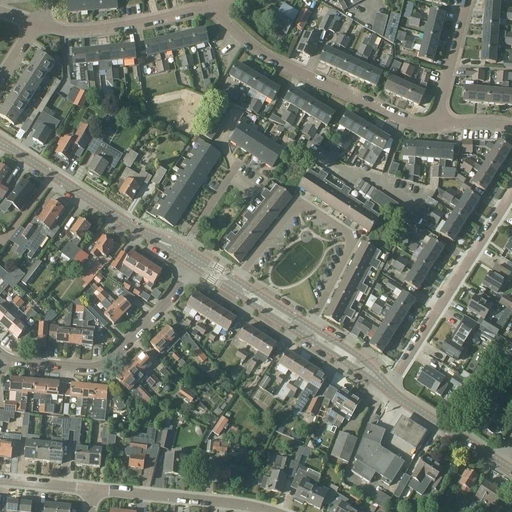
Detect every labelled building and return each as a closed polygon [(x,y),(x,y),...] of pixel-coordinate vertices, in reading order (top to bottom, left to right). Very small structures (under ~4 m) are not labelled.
[(67,0),(68,13),(80,12),(79,0),(67,0)] [(79,0),(80,12),(93,11),(91,0),(79,0)] [(91,0),(93,11),(105,10),(103,0),(91,0)] [(103,0),(105,10),(117,9),(116,0),(103,0)] [(158,0),(154,1),(155,8),(188,0),(158,0)] [(321,0),(322,1),(323,0),(326,3),(328,2),(328,1),(330,0),(336,0),(342,12),(347,9),(341,0),(321,0)] [(485,0),(484,13),(499,14),(500,2),(485,0)] [(283,6),(280,11),(271,6),(263,21),(274,27),(270,34),(277,38),(280,32),(286,36),(298,14),(283,6)] [(311,14),(303,10),(294,25),(302,30),(311,14)] [(336,13),(328,10),(325,16),(333,20),(334,18),(336,13)] [(430,11),(427,23),(441,27),(444,14),(430,11)] [(421,15),(412,13),(410,19),(420,21),(421,15)] [(499,14),(484,13),(483,25),(498,26),(498,20),(506,20),(507,14),(499,14)] [(388,23),(389,17),(376,14),(374,20),(388,23)] [(386,29),(384,40),(390,43),(393,45),(394,41),(396,32),(400,16),(390,14),(389,17),(388,23),(386,29)] [(333,20),(325,16),(319,30),(326,33),(328,31),(332,21),(333,20)] [(420,21),(410,19),(409,25),(418,27),(420,21)] [(388,23),(374,20),(372,26),(386,29),(388,23)] [(338,24),(332,21),(328,31),(334,34),(338,24)] [(441,27),(427,23),(424,35),(438,39),(441,27)] [(498,26),(483,25),(483,38),(497,39),(505,39),(505,33),(497,33),(498,26)] [(386,29),(372,26),(371,32),(384,40),(386,29)] [(205,29),(193,32),(196,47),(208,44),(205,29)] [(193,32),(180,35),(184,49),(196,47),(193,32)] [(406,34),(396,32),(394,41),(404,43),(406,37),(406,34)] [(305,34),(297,52),(309,58),(317,39),(305,34)] [(180,35),(168,38),(172,52),(184,49),(180,35)] [(334,44),(334,45),(339,47),(344,37),(338,35),(334,44)] [(372,49),(377,38),(372,35),(367,48),(372,50),(372,49)] [(415,40),(414,45),(421,47),(435,51),(438,39),(424,35),(422,41),(415,40)] [(344,37),(339,47),(340,47),(345,50),(350,40),(344,37)] [(406,37),(404,43),(414,45),(415,40),(406,37)] [(172,52),(168,38),(156,41),(159,55),(172,52)] [(483,38),(482,50),(496,51),(497,39),(483,38)] [(159,55),(156,41),(144,43),(147,58),(159,55)] [(414,46),(403,43),(402,49),(412,51),(414,46)] [(134,45),(121,46),(123,61),(135,60),(134,45)] [(325,48),(319,62),(330,67),(337,53),(339,47),(334,45),(331,51),(325,48)] [(361,45),(356,55),(363,57),(367,48),(361,45)] [(121,46),(109,48),(111,63),(123,61),(121,46)] [(435,51),(421,47),(418,59),(432,63),(435,51)] [(109,48),(97,49),(99,64),(111,63),(109,48)] [(367,48),(363,57),(367,59),(368,60),(372,50),(367,48)] [(97,49),(85,50),(86,65),(99,64),(97,49)] [(86,65),(85,50),(72,52),(74,66),(86,65)] [(496,51),(482,50),(481,62),(495,63),(496,51)] [(209,62),(215,61),(213,51),(206,52),(209,62)] [(38,53),(31,64),(47,74),(54,64),(58,67),(62,61),(50,54),(47,59),(39,53),(38,53)] [(348,59),(337,53),(330,67),(342,72),(348,59)] [(348,59),(342,72),(354,77),(360,64),(363,57),(356,55),(354,61),(348,59)] [(191,56),(185,57),(188,67),(194,66),(191,56)] [(386,56),(382,65),(385,67),(388,68),(392,59),(386,56)] [(182,69),(188,67),(185,57),(179,59),(182,69)] [(360,64),(354,77),(365,82),(371,69),(364,66),(367,59),(363,57),(360,64)] [(167,61),(161,63),(163,73),(170,71),(167,61)] [(390,77),(384,91),(396,96),(402,83),(402,81),(395,78),(401,65),(394,62),(387,75),(390,77)] [(155,64),(157,74),(163,73),(161,63),(155,64)] [(31,64),(25,74),(41,84),(47,74),(31,64)] [(240,83),(248,71),(237,64),(229,77),(240,83)] [(371,69),(365,82),(376,87),(382,74),(385,75),(388,68),(385,67),(382,65),(380,64),(377,71),(371,69)] [(409,66),(408,66),(403,64),(399,73),(405,76),(409,66)] [(409,66),(405,76),(410,79),(415,69),(414,69),(409,66)] [(113,80),(106,81),(106,82),(119,80),(117,70),(112,71),(113,80)] [(477,81),(477,71),(465,70),(464,77),(471,77),(471,81),(477,81)] [(113,80),(112,71),(105,71),(106,81),(113,80)] [(258,77),(248,71),(240,83),(251,90),(258,77)] [(25,74),(18,84),(34,95),(41,84),(25,74)] [(422,76),(420,84),(426,85),(427,85),(429,75),(424,74),(423,74),(422,74),(422,76)] [(258,77),(251,90),(257,93),(253,100),(257,103),(269,83),(258,77)] [(49,90),(54,93),(61,83),(56,80),(49,90)] [(280,90),(269,83),(257,103),(262,106),(266,99),(272,103),(280,90)] [(402,83),(396,96),(407,101),(413,88),(402,83)] [(501,88),(499,106),(511,107),(511,104),(511,91),(507,91),(507,84),(501,83),(501,88)] [(18,84),(11,95),(27,105),(34,95),(18,84)] [(413,88),(407,101),(418,106),(424,93),(426,85),(420,84),(418,90),(413,88)] [(231,99),(236,90),(231,87),(226,96),(231,99)] [(475,104),(476,88),(464,87),(462,103),(475,104)] [(488,90),(487,105),(499,106),(501,88),(495,87),(495,90),(488,90)] [(290,114),(301,94),(292,88),(284,101),(290,105),(286,112),(290,114)] [(488,90),(476,88),(475,104),(487,105),(488,90)] [(152,103),(180,96),(178,89),(150,96),(152,103)] [(49,90),(43,100),(47,103),(49,101),(54,93),(49,90)] [(241,93),(236,90),(231,99),(236,102),(241,93)] [(89,95),(80,91),(78,95),(86,100),(89,95)] [(312,101),(301,94),(290,114),(295,117),(299,111),(305,114),(312,101)] [(27,105),(11,95),(4,105),(20,115),(27,105)] [(47,103),(43,100),(36,111),(39,113),(41,114),(42,113),(41,113),(47,103)] [(252,100),(246,108),(247,108),(252,112),(257,103),(253,100),(252,100)] [(323,108),(312,101),(305,114),(311,118),(307,125),(312,128),(323,108)] [(262,106),(257,103),(252,112),(257,115),(262,106)] [(20,115),(4,105),(0,112),(0,117),(14,126),(20,115)] [(221,105),(218,110),(227,116),(231,111),(221,105)] [(334,115),(323,108),(312,128),(317,131),(321,124),(327,127),(334,115)] [(35,110),(29,119),(33,122),(39,113),(36,111),(35,110)] [(227,116),(218,110),(215,115),(224,121),(227,116)] [(290,114),(286,112),(285,111),(280,120),(280,121),(284,123),(290,114)] [(41,114),(32,130),(37,133),(33,140),(43,146),(48,137),(50,139),(59,124),(42,113),(41,114)] [(347,113),(339,126),(350,133),(357,120),(347,113)] [(290,114),(284,123),(285,124),(291,127),(296,118),(295,117),(290,114)] [(224,121),(215,115),(211,120),(221,126),(224,121)] [(141,117),(137,124),(143,128),(147,120),(141,117)] [(28,118),(20,130),(26,134),(33,122),(29,119),(28,118)] [(241,125),(230,141),(239,147),(250,130),(244,126),(247,122),(243,119),(239,124),(241,125)] [(221,126),(211,120),(208,125),(217,131),(221,126)] [(357,120),(350,133),(360,139),(367,126),(357,120)] [(312,128),(307,125),(307,124),(301,133),(306,136),(312,128)] [(60,148),(56,154),(68,161),(71,155),(79,159),(87,145),(93,134),(94,133),(81,125),(72,142),(71,142),(65,139),(64,140),(61,139),(56,146),(59,147),(60,148)] [(95,139),(102,142),(109,129),(103,125),(95,139)] [(208,125),(205,130),(214,136),(217,131),(208,125)] [(250,130),(239,147),(251,155),(262,137),(255,133),(258,128),(253,125),(250,130)] [(367,126),(360,139),(366,142),(362,149),(367,152),(378,132),(367,126)] [(317,131),(312,128),(306,136),(307,137),(310,139),(312,140),(317,131)] [(214,136),(205,130),(202,135),(211,141),(214,136)] [(378,132),(367,152),(377,158),(381,152),(382,152),(383,151),(385,146),(389,140),(389,139),(378,132)] [(199,139),(195,136),(191,142),(196,145),(199,139)] [(262,137),(251,155),(263,162),(274,145),(277,140),(273,137),(270,142),(262,137)] [(341,148),(346,140),(341,137),(335,145),(341,148)] [(20,138),(15,145),(20,148),(24,141),(20,138)] [(199,139),(196,145),(201,148),(197,153),(197,155),(212,165),(219,155),(216,153),(207,147),(203,145),(204,143),(199,139)] [(351,143),(346,140),(341,148),(346,151),(351,143)] [(492,152),(504,160),(511,150),(499,142),(492,152)] [(414,159),(416,144),(403,143),(402,158),(409,158),(408,166),(414,167),(415,159),(414,159)] [(95,159),(88,171),(89,172),(88,174),(93,177),(95,176),(99,178),(100,179),(104,172),(108,174),(112,169),(114,170),(114,169),(122,156),(106,146),(101,144),(95,153),(93,158),(95,159)] [(274,145),(263,162),(272,168),(282,152),(283,152),(283,153),(287,147),(283,144),(280,149),(274,145)] [(428,145),(416,144),(414,159),(415,159),(427,160),(428,145)] [(428,145),(427,160),(439,161),(440,146),(428,145)] [(439,161),(438,169),(444,169),(445,161),(452,162),(453,147),(440,146),(439,161)] [(367,152),(362,149),(356,158),(362,161),(367,152)] [(189,154),(189,155),(194,158),(191,164),(190,165),(206,175),(212,165),(197,155),(197,153),(192,150),(189,154)] [(367,152),(362,161),(372,167),(377,158),(367,152)] [(492,152),(485,163),(498,171),(504,160),(492,152)] [(124,163),(122,165),(130,169),(134,162),(127,158),(124,163)] [(466,160),(463,164),(472,170),(476,164),(474,163),(466,159),(466,160)] [(185,160),(182,165),(188,168),(184,174),(183,175),(199,186),(206,175),(190,165),(191,164),(185,160)] [(398,165),(392,163),(388,175),(395,177),(398,165)] [(476,164),(472,170),(478,173),(491,181),(498,171),(485,163),(481,168),(476,164)] [(461,166),(460,169),(469,175),(472,170),(463,164),(461,166)] [(160,168),(152,181),(151,183),(157,187),(166,172),(160,168)] [(0,201),(1,200),(2,201),(9,189),(6,187),(12,178),(10,176),(12,174),(4,169),(0,176),(0,201)] [(121,177),(126,180),(118,193),(132,201),(139,187),(142,183),(146,185),(151,178),(141,172),(138,176),(126,169),(121,177)] [(178,170),(175,175),(181,179),(177,186),(193,196),(199,186),(183,175),(184,174),(178,170)] [(309,170),(307,174),(298,187),(305,191),(306,190),(311,194),(324,174),(320,172),(318,176),(309,170)] [(337,184),(340,178),(330,173),(327,180),(337,184)] [(491,181),(478,173),(472,183),(484,191),(491,181)] [(324,174),(311,194),(316,197),(315,198),(322,202),(333,185),(325,180),(328,176),(324,174)] [(358,192),(364,183),(359,179),(353,189),(358,192)] [(23,181),(7,202),(20,211),(35,191),(23,181)] [(365,196),(370,187),(365,183),(359,192),(365,196)] [(333,185),(322,202),(328,207),(329,206),(334,209),(348,188),(344,185),(341,191),(333,185)] [(166,190),(162,195),(168,198),(170,196),(186,206),(193,196),(177,186),(172,193),(166,190)] [(270,193),(265,190),(263,193),(282,208),(285,204),(286,205),(291,198),(276,186),(270,193)] [(348,188),(334,209),(339,212),(338,213),(345,217),(356,200),(348,195),(352,190),(348,188)] [(371,200),(377,191),(371,188),(366,196),(371,200)] [(448,188),(444,194),(453,199),(457,194),(448,188)] [(376,205),(383,195),(378,192),(372,201),(376,205)] [(466,192),(466,193),(460,203),(472,210),(479,200),(466,192)] [(264,200),(259,207),(274,219),(279,214),(278,213),(282,208),(263,193),(260,197),(264,200)] [(444,194),(441,199),(450,205),(453,199),(444,194)] [(383,195),(376,205),(381,208),(388,198),(383,195)] [(156,205),(162,208),(163,206),(179,216),(186,206),(170,196),(168,198),(165,203),(159,200),(156,205)] [(388,198),(381,208),(386,211),(392,201),(388,198)] [(453,199),(450,205),(456,208),(453,213),(465,221),(472,210),(460,203),(459,203),(453,199)] [(356,200),(345,217),(351,222),(352,221),(357,224),(370,203),(367,201),(364,206),(356,200)] [(33,220),(21,238),(31,245),(40,232),(43,227),(57,206),(56,205),(57,204),(53,201),(52,202),(50,201),(36,222),(33,220)] [(397,204),(392,201),(386,211),(391,214),(397,204)] [(370,203),(357,224),(362,227),(362,228),(368,233),(380,215),(372,210),(375,206),(370,203)] [(402,207),(397,204),(391,214),(395,217),(402,207)] [(43,227),(50,232),(54,226),(65,211),(64,210),(63,209),(63,208),(60,206),(59,207),(57,206),(43,227)] [(162,208),(158,214),(153,210),(150,215),(156,218),(157,216),(173,227),(179,216),(163,206),(162,208)] [(252,215),(248,211),(246,213),(265,229),(268,225),(269,226),(274,219),(259,207),(252,215)] [(402,207),(395,217),(400,220),(407,210),(402,207)] [(416,216),(416,217),(426,224),(428,220),(427,220),(431,215),(421,208),(416,216)] [(443,215),(435,209),(431,214),(440,220),(443,215)] [(407,210),(400,220),(405,223),(411,213),(407,210)] [(247,222),(242,227),(258,240),(261,235),(260,235),(265,229),(246,213),(243,218),(247,222)] [(411,213),(405,223),(410,226),(416,217),(416,216),(411,213)] [(465,221),(453,213),(446,223),(459,231),(465,221)] [(440,220),(431,214),(428,220),(437,225),(440,220)] [(12,217),(2,227),(10,234),(20,224),(12,217)] [(69,234),(75,238),(71,244),(69,242),(60,254),(72,262),(81,251),(76,247),(80,242),(90,228),(79,220),(69,234)] [(459,231),(446,223),(439,234),(452,242),(459,231)] [(54,226),(50,232),(47,236),(52,240),(59,229),(54,226)] [(30,245),(27,250),(30,253),(34,255),(47,236),(50,232),(43,227),(40,232),(31,245),(30,246),(30,245)] [(231,233),(230,234),(248,250),(250,247),(251,248),(258,240),(242,227),(235,236),(231,233)] [(248,250),(230,234),(225,240),(229,243),(223,251),(239,263),(244,257),(243,256),(248,250)] [(93,249),(90,254),(96,259),(99,254),(105,258),(114,245),(102,236),(93,249)] [(413,237),(409,242),(418,247),(421,242),(413,237)] [(421,242),(418,247),(424,251),(437,259),(443,248),(431,240),(427,246),(422,243),(421,242)] [(359,250),(356,255),(379,267),(381,263),(376,260),(380,252),(376,250),(362,242),(358,250),(359,250)] [(409,242),(406,247),(415,253),(418,247),(409,242)] [(81,251),(72,262),(72,263),(80,268),(89,256),(81,251)] [(424,251),(417,261),(430,269),(437,259),(424,251)] [(121,253),(111,269),(118,273),(119,270),(130,277),(132,273),(133,272),(141,259),(131,253),(128,257),(121,253)] [(379,267),(356,255),(354,261),(353,260),(349,267),(367,277),(372,268),(377,271),(379,267)] [(399,257),(396,262),(404,268),(408,263),(399,257)] [(133,272),(132,273),(138,277),(135,281),(139,284),(142,280),(151,266),(141,259),(133,272)] [(43,265),(37,261),(21,282),(26,287),(43,265)] [(417,261),(411,272),(423,280),(430,269),(417,261)] [(396,262),(396,263),(393,267),(401,273),(404,268),(396,262)] [(97,263),(81,281),(85,284),(87,286),(92,281),(103,268),(97,263)] [(151,266),(142,280),(148,284),(146,287),(150,289),(153,285),(161,272),(151,266)] [(489,273),(483,285),(496,293),(503,282),(504,283),(509,273),(496,266),(491,274),(489,273)] [(13,290),(25,276),(14,267),(3,281),(13,290)] [(346,275),(343,280),(366,292),(368,288),(363,286),(367,277),(349,267),(345,274),(346,275)] [(423,280),(411,272),(404,283),(411,287),(416,291),(423,280)] [(98,276),(94,281),(98,284),(102,280),(98,276)] [(340,285),(336,292),(350,299),(343,312),(353,317),(355,313),(350,311),(359,294),(364,296),(366,292),(343,280),(341,286),(340,285)] [(389,281),(385,286),(385,287),(394,293),(398,287),(389,281)] [(126,282),(123,287),(128,291),(131,285),(126,282)] [(19,283),(16,287),(29,298),(32,295),(19,283)] [(142,292),(136,288),(132,294),(138,297),(141,292),(142,292)] [(105,300),(109,297),(103,291),(100,295),(105,300)] [(134,298),(124,291),(119,297),(121,299),(128,305),(135,298),(134,298)] [(150,297),(141,292),(138,297),(147,302),(150,297)] [(333,300),(331,305),(343,312),(350,299),(336,292),(332,299),(333,300)] [(402,293),(395,304),(407,312),(414,301),(402,293)] [(197,313),(205,300),(195,294),(187,307),(197,313)] [(100,295),(99,295),(96,298),(102,304),(105,300),(100,295)] [(511,301),(504,296),(499,303),(511,311),(511,310),(511,301)] [(16,297),(12,303),(15,306),(20,300),(16,297)] [(109,297),(105,300),(112,307),(113,308),(122,317),(123,315),(126,313),(127,315),(132,310),(130,308),(128,305),(121,299),(116,304),(109,297)] [(146,309),(148,306),(135,297),(133,301),(146,309)] [(483,319),(491,307),(474,297),(466,308),(483,319)] [(20,300),(15,306),(19,309),(24,304),(20,300)] [(102,304),(100,305),(106,311),(109,311),(104,316),(106,318),(110,322),(113,325),(122,317),(113,308),(112,307),(105,300),(102,304)] [(205,300),(197,313),(207,320),(215,307),(205,300)] [(377,300),(374,305),(382,311),(385,306),(377,300)] [(0,322),(15,306),(12,303),(11,302),(8,306),(3,301),(0,305),(0,322)] [(407,312),(395,304),(388,314),(401,322),(407,312)] [(328,310),(327,310),(323,317),(341,326),(345,318),(351,321),(353,317),(343,312),(331,305),(328,310)] [(382,311),(374,305),(370,310),(379,316),(382,311)] [(15,306),(0,322),(0,324),(8,332),(17,322),(12,317),(19,309),(15,306)] [(73,314),(72,326),(77,327),(78,322),(82,322),(83,308),(75,307),(74,314),(73,314)] [(225,313),(215,307),(207,320),(217,326),(225,313)] [(95,320),(83,308),(82,322),(87,323),(95,320)] [(17,322),(8,332),(18,340),(18,339),(20,341),(22,343),(30,333),(26,330),(23,327),(21,325),(22,324),(25,325),(29,320),(27,318),(33,312),(29,309),(17,322)] [(225,313),(217,326),(227,333),(235,319),(225,313)] [(388,314),(382,325),(394,333),(401,322),(388,314)] [(188,317),(184,323),(184,324),(189,327),(193,320),(188,317)] [(448,327),(453,323),(447,317),(443,322),(448,327)] [(464,317),(457,329),(459,330),(470,337),(471,338),(478,325),(464,317)] [(106,318),(100,324),(104,328),(110,322),(106,318)] [(485,319),(481,326),(495,335),(500,328),(485,319)] [(360,326),(369,332),(372,326),(373,326),(364,320),(364,321),(361,325),(360,326)] [(184,324),(184,323),(182,321),(179,324),(181,327),(185,332),(189,327),(184,324)] [(69,331),(68,344),(80,345),(82,322),(78,322),(77,327),(77,332),(70,331),(69,331)] [(82,322),(80,345),(92,346),(94,333),(94,329),(87,328),(87,323),(82,322)] [(361,325),(357,323),(351,335),(354,336),(357,338),(360,333),(357,331),(360,326),(361,325)] [(39,324),(38,337),(38,347),(46,348),(48,325),(39,324)] [(57,328),(49,328),(48,342),(68,344),(69,331),(70,331),(70,325),(65,324),(64,330),(57,330),(57,328)] [(372,326),(369,332),(387,343),(394,333),(382,325),(378,330),(372,326)] [(247,346),(256,333),(246,326),(237,339),(247,346)] [(360,326),(357,331),(360,333),(365,337),(366,336),(369,332),(360,326)] [(167,327),(159,336),(172,349),(180,341),(180,340),(177,337),(167,327)] [(447,340),(440,352),(455,361),(470,337),(459,330),(454,338),(455,339),(452,343),(447,340)] [(212,332),(208,339),(213,342),(217,335),(212,332)] [(369,332),(366,336),(372,340),(368,346),(381,354),(387,343),(369,332)] [(180,338),(178,336),(177,337),(180,340),(180,341),(183,344),(183,343),(192,354),(198,349),(189,338),(189,337),(186,333),(180,338)] [(256,333),(247,346),(243,352),(248,355),(252,349),(257,352),(266,339),(256,333)] [(172,349),(159,336),(150,345),(161,356),(166,352),(167,353),(172,349)] [(484,337),(478,343),(484,348),(490,342),(484,337)] [(266,339),(257,352),(256,355),(259,357),(261,354),(265,357),(261,363),(264,364),(267,358),(276,345),(266,339)] [(239,358),(243,352),(239,349),(235,356),(239,358)] [(248,355),(243,352),(239,358),(244,361),(248,355)] [(287,371),(296,358),(286,352),(278,365),(287,371)] [(142,372),(145,369),(151,363),(141,353),(132,362),(142,372)] [(177,362),(181,359),(181,358),(175,353),(171,357),(177,363),(177,362)] [(509,358),(503,367),(511,373),(511,355),(510,359),(509,358)] [(253,358),(249,365),(254,368),(258,361),(253,358)] [(296,358),(287,371),(298,378),(306,365),(296,358)] [(181,359),(177,362),(182,367),(185,363),(181,359)] [(132,362),(124,371),(133,380),(138,385),(143,379),(147,376),(142,372),(132,362)] [(298,378),(294,385),(299,387),(303,381),(308,384),(316,371),(306,365),(298,378)] [(426,367),(416,382),(440,397),(447,386),(441,383),(444,379),(426,367)] [(172,377),(164,369),(159,373),(168,381),(172,377)] [(257,380),(259,372),(249,370),(247,378),(257,380)] [(124,371),(115,379),(125,389),(130,394),(133,397),(141,388),(138,385),(133,380),(124,371)] [(308,384),(295,404),(293,408),(300,412),(307,401),(305,400),(308,395),(313,398),(318,390),(318,391),(326,378),(316,371),(308,384)] [(455,374),(453,377),(464,383),(465,384),(466,384),(467,381),(460,377),(455,374)] [(153,375),(150,379),(149,379),(155,384),(158,381),(159,381),(153,375)] [(265,376),(258,387),(264,391),(271,380),(265,376)] [(453,377),(453,378),(449,383),(462,392),(467,385),(466,384),(465,384),(464,383),(453,377)] [(480,383),(488,389),(492,383),(483,378),(480,383)] [(10,386),(10,392),(15,392),(16,393),(15,403),(20,404),(21,401),(22,393),(23,380),(11,379),(10,386)] [(149,379),(146,382),(151,388),(153,387),(155,384),(149,379)] [(21,401),(20,404),(26,405),(26,404),(26,401),(27,401),(28,394),(33,394),(35,381),(23,380),(22,393),(21,401)] [(35,381),(33,394),(40,395),(39,406),(40,406),(45,406),(47,382),(35,381)] [(47,382),(45,406),(50,407),(51,396),(58,397),(58,396),(59,384),(59,383),(47,382)] [(291,391),(294,385),(290,382),(286,388),(291,391)] [(71,385),(70,398),(77,398),(76,409),(81,410),(83,386),(71,385)] [(299,387),(294,385),(291,391),(295,393),(299,387)] [(83,386),(81,410),(86,410),(87,399),(94,400),(95,387),(83,386)] [(92,417),(92,420),(104,421),(105,411),(98,410),(99,400),(106,401),(107,388),(95,387),(94,400),(92,417)] [(191,402),(194,398),(194,397),(184,387),(179,394),(191,402)] [(141,388),(133,397),(138,402),(139,400),(139,401),(145,406),(150,402),(152,399),(141,388)] [(334,420),(351,395),(341,389),(331,404),(335,407),(329,417),(334,420)] [(111,398),(119,412),(125,409),(116,395),(111,398)] [(361,401),(351,395),(334,420),(341,425),(347,414),(351,417),(361,401)] [(330,399),(325,397),(321,407),(326,409),(330,399)] [(312,400),(306,413),(315,418),(322,404),(312,400)] [(4,411),(14,412),(15,403),(6,402),(5,402),(4,411)] [(200,403),(196,410),(202,413),(204,408),(200,403)] [(475,421),(475,423),(475,424),(476,426),(490,434),(497,422),(499,423),(504,415),(490,406),(485,414),(483,413),(481,416),(479,414),(475,421)] [(218,418),(223,413),(217,408),(213,413),(218,418)] [(4,411),(3,423),(9,424),(9,419),(13,420),(14,413),(14,412),(4,411)] [(25,414),(24,414),(23,414),(22,427),(28,428),(28,426),(30,427),(31,421),(29,421),(29,414),(25,414)] [(222,417),(213,432),(219,436),(224,428),(226,429),(229,425),(226,424),(228,421),(222,417)] [(334,420),(329,417),(325,421),(331,425),(334,420)] [(427,433),(402,417),(391,435),(415,451),(427,433)] [(61,427),(61,431),(62,431),(68,432),(69,421),(62,420),(61,427)] [(334,420),(331,425),(338,429),(341,425),(334,420)] [(357,461),(351,472),(369,484),(375,474),(383,478),(381,481),(389,487),(391,483),(391,484),(404,463),(379,447),(385,432),(374,427),(368,425),(354,460),(357,461)] [(154,445),(154,446),(159,446),(163,430),(157,429),(156,431),(154,445)] [(125,450),(124,454),(126,457),(129,457),(128,468),(143,470),(144,459),(141,458),(142,451),(146,452),(146,448),(147,444),(154,446),(154,445),(156,431),(152,430),(150,430),(149,440),(131,437),(131,440),(130,442),(129,448),(128,448),(125,450)] [(171,434),(163,432),(159,449),(168,451),(172,434),(171,434)] [(343,461),(348,463),(357,439),(339,433),(330,457),(343,461)] [(26,436),(25,441),(24,460),(36,461),(38,443),(39,438),(26,436)] [(50,444),(48,462),(61,464),(63,445),(62,445),(63,440),(61,439),(51,438),(50,444)] [(213,442),(212,452),(226,454),(227,443),(227,441),(219,440),(219,442),(213,442)] [(315,447),(314,443),(310,441),(307,448),(314,451),(315,447)] [(0,442),(0,446),(0,457),(11,459),(13,443),(7,443),(1,442),(0,442)] [(50,444),(38,443),(36,461),(48,462),(50,444)] [(76,446),(74,465),(82,466),(82,468),(85,469),(86,466),(87,466),(89,448),(76,446)] [(101,449),(89,448),(87,466),(99,467),(101,449)] [(305,448),(302,456),(308,458),(311,451),(305,448)] [(166,456),(163,475),(165,475),(173,476),(181,477),(182,465),(185,466),(186,453),(175,451),(174,457),(166,456)] [(264,478),(260,488),(267,490),(281,494),(286,477),(288,467),(290,461),(277,457),(272,473),(270,480),(264,478)] [(412,480),(407,488),(414,492),(427,473),(433,463),(424,458),(416,471),(410,479),(412,480)] [(214,468),(213,480),(230,481),(230,479),(236,479),(238,467),(224,466),(225,460),(216,459),(215,468),(214,468)] [(288,467),(286,477),(293,479),(298,464),(290,461),(288,467)] [(348,463),(343,461),(339,472),(344,474),(348,463)] [(427,473),(414,492),(421,497),(431,481),(433,482),(436,477),(441,470),(441,469),(433,463),(427,473)] [(291,488),(298,492),(307,474),(299,470),(291,488)] [(466,470),(458,484),(462,487),(458,493),(465,497),(469,491),(470,492),(478,478),(466,470)] [(294,499),(293,501),(302,506),(304,503),(307,504),(314,488),(318,481),(319,479),(307,473),(307,474),(298,492),(294,499)] [(437,478),(431,488),(438,492),(444,482),(437,478)] [(407,484),(401,481),(393,496),(399,499),(407,484)] [(471,504),(475,507),(471,511),(490,511),(504,492),(486,481),(471,504)] [(314,488),(307,504),(319,510),(322,504),(325,497),(333,500),(336,494),(338,489),(331,485),(328,492),(322,489),(321,492),(314,488)] [(391,500),(386,497),(379,493),(372,504),(380,509),(385,509),(391,500)] [(336,494),(330,507),(337,511),(336,511),(351,511),(353,510),(345,506),(348,501),(336,494)] [(461,498),(452,511),(463,511),(469,503),(461,498)] [(6,511),(19,511),(20,502),(7,501),(7,507),(6,511)] [(19,511),(31,511),(33,504),(20,502),(19,511)]
